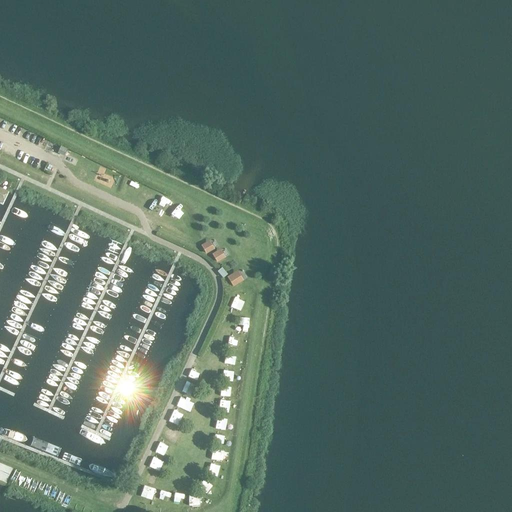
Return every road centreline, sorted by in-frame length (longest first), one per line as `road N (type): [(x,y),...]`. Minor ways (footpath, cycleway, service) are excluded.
road 1 (unclassified): [(125,503),(219,299),(218,279),(199,260),(152,238),(138,213),(0,136)]
road 2 (track): [(0,459),(108,504),(125,503)]
